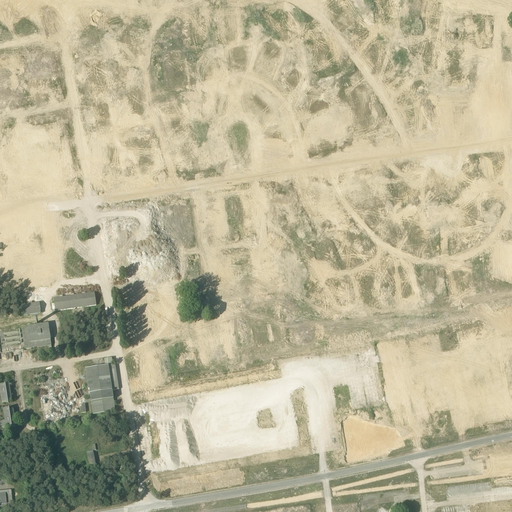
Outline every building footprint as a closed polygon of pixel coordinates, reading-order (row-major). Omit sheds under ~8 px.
[(0,0),(0,10),(17,18),(21,9),(0,0)] [(50,21),(56,14),(38,0),(33,0),(32,2),(34,4),(32,6),(50,21)] [(349,24),(335,0),(327,0),(325,1),(341,29),(349,24)] [(390,0),(381,0),(381,22),(390,22),(390,0)] [(441,30),(439,0),(430,0),(431,31),(441,30)] [(82,23),(88,17),(73,1),(67,7),(82,23)] [(291,31),(277,3),(269,7),(283,35),(291,31)] [(224,41),(235,40),(233,8),(222,8),(224,41)] [(112,10),(104,14),(112,32),(120,28),(112,10)] [(189,45),(198,45),(198,13),(192,13),(192,23),(188,23),(189,45)] [(484,16),(474,16),(476,48),(485,48),(484,16)] [(352,28),(358,42),(367,38),(361,25),(352,28)] [(126,65),(136,65),(137,33),(127,33),(126,65)] [(334,66),(326,36),(316,38),(325,69),(334,66)] [(421,54),(423,54),(424,73),(434,73),(433,52),(431,52),(430,39),(420,40),(421,54)] [(365,44),(377,74),(386,71),(374,41),(365,44)] [(264,43),(255,69),(265,72),(274,46),(264,43)] [(234,64),(244,67),(249,47),(238,44),(234,64)] [(449,84),(461,84),(460,70),(458,70),(457,50),(448,51),(449,84)] [(180,87),(178,55),(168,56),(171,88),(180,87)] [(0,67),(10,66),(10,67),(20,66),(19,57),(0,58),(0,67)] [(106,88),(100,61),(90,63),(95,90),(106,88)] [(208,63),(204,83),(214,85),(219,65),(208,63)] [(281,86),(290,92),(301,74),(293,69),(281,86)] [(398,76),(388,78),(391,92),(401,90),(398,76)] [(370,112),(364,80),(354,82),(361,114),(370,112)] [(491,129),(510,126),(506,93),(498,94),(497,82),(482,84),(485,109),(483,109),(481,94),(473,95),(475,111),(478,110),(481,133),(491,132),(491,129)] [(255,103),(253,104),(265,114),(273,105),(250,87),(244,94),(255,103)] [(138,88),(128,90),(134,121),(144,119),(138,88)] [(217,94),(211,121),(221,123),(227,96),(217,94)] [(400,98),(411,129),(420,125),(409,94),(400,98)] [(304,113),(311,120),(326,104),(318,97),(304,113)] [(182,135),(175,103),(165,106),(173,137),(182,135)] [(112,131),(108,104),(98,106),(102,133),(112,131)] [(236,145),(238,144),(243,163),(253,161),(248,141),(245,141),(241,122),(231,124),(236,145)] [(370,144),(369,124),(359,125),(360,145),(370,144)] [(16,184),(17,197),(51,194),(51,192),(66,191),(63,149),(31,152),(30,143),(58,140),(57,127),(28,129),(28,126),(13,127),(14,134),(6,134),(6,136),(15,136),(16,151),(13,151),(12,146),(0,147),(0,152),(2,178),(15,177),(13,160),(19,159),(21,184),(16,184)] [(272,142),(274,142),(278,161),(288,159),(284,139),(282,139),(279,126),(269,128),(272,142)] [(425,140),(440,138),(439,130),(424,132),(425,140)] [(327,139),(316,140),(316,148),(327,147),(327,139)] [(187,163),(196,160),(188,141),(180,145),(187,163)] [(141,142),(141,173),(150,173),(150,142),(141,142)] [(114,146),(105,148),(110,175),(119,173),(114,146)] [(459,160),(432,178),(437,186),(464,168),(459,160)] [(503,194),(503,161),(494,161),(493,193),(503,194)] [(395,192),(423,176),(418,168),(390,184),(395,192)] [(359,186),(369,218),(378,215),(370,187),(364,188),(363,185),(359,186)] [(306,190),(321,219),(329,214),(314,186),(306,190)] [(247,190),(240,191),(245,232),(253,231),(250,214),(264,212),(266,229),(273,228),(268,187),(260,188),(263,205),(249,207),(247,190)] [(220,236),(226,235),(221,194),(214,195),(216,213),(202,214),(200,197),(193,198),(198,239),(206,238),(204,221),(217,219),(220,236)] [(144,206),(111,210),(115,235),(126,234),(124,221),(135,219),(137,231),(140,230),(140,231),(147,230),(144,206)] [(477,238),(476,206),(467,206),(467,238),(477,238)] [(410,247),(420,245),(410,213),(401,216),(410,247)] [(0,260),(1,260),(4,283),(15,281),(19,263),(14,262),(14,258),(23,260),(27,289),(38,288),(39,291),(43,290),(40,266),(47,268),(48,276),(57,275),(64,240),(56,238),(54,220),(39,222),(41,243),(25,239),(20,240),(21,246),(12,247),(11,242),(12,242),(10,226),(0,227),(0,260)] [(362,259),(352,235),(346,237),(344,231),(341,232),(354,262),(362,259)] [(325,256),(324,241),(313,242),(315,257),(325,256)] [(509,277),(510,245),(500,245),(500,277),(509,277)] [(273,267),(259,269),(256,253),(250,254),(254,286),(261,285),(260,276),(274,274),(275,282),(281,281),(277,250),(270,251),(273,267)] [(223,257),(226,275),(216,276),(217,283),(227,281),(229,294),(235,293),(230,256),(223,257)] [(412,293),(402,263),(393,266),(403,297),(412,293)] [(148,274),(148,265),(134,265),(134,274),(148,274)] [(456,301),(466,300),(462,268),(452,269),(456,301)] [(378,294),(376,295),(373,275),(364,276),(368,310),(380,308),(378,294)] [(147,316),(172,313),(168,278),(157,280),(158,286),(143,288),(144,297),(159,295),(160,305),(145,306),(147,316)] [(335,313),(345,312),(343,298),(341,298),(338,278),(328,280),(331,300),(333,300),(335,313)] [(116,296),(130,294),(129,281),(114,283),(116,296)] [(55,300),(57,312),(100,305),(98,292),(55,299),(55,300)] [(21,306),(23,317),(42,314),(40,303),(21,306)] [(194,319),(199,363),(208,362),(206,343),(223,341),(226,359),(233,358),(228,314),(219,315),(221,333),(203,335),(201,318),(194,319)] [(0,332),(0,344),(1,352),(52,344),(49,324),(0,332)] [(140,342),(153,340),(151,324),(138,326),(140,342)] [(458,333),(460,345),(488,340),(486,328),(458,333)] [(433,401),(435,413),(458,408),(459,412),(509,402),(507,397),(511,395),(511,383),(505,385),(500,362),(511,359),(511,348),(484,354),(484,351),(481,351),(482,355),(486,354),(491,381),(482,383),(484,394),(478,396),(472,369),(428,378),(430,389),(453,385),(455,397),(433,401)] [(144,383),(155,382),(151,351),(139,352),(144,383)] [(90,395),(93,415),(115,412),(112,391),(119,390),(115,366),(113,366),(108,367),(108,366),(105,367),(85,370),(88,390),(89,390),(90,392),(90,395)] [(278,372),(145,391),(146,400),(279,381),(278,372)] [(0,392),(2,404),(8,403),(8,401),(12,401),(9,383),(5,384),(5,385),(0,386),(0,392)] [(346,385),(333,387),(336,407),(347,405),(346,399),(348,399),(346,385)] [(299,448),(158,469),(160,479),(312,457),(306,418),(308,417),(304,388),(291,390),(299,448)] [(424,391),(409,394),(415,423),(430,419),(424,391)] [(401,407),(391,409),(395,427),(405,425),(401,407)] [(0,421),(0,422),(1,428),(11,426),(12,428),(16,427),(13,410),(9,410),(9,409),(3,410),(5,421),(0,421)] [(272,426),(269,409),(255,412),(258,429),(272,426)] [(89,466),(90,469),(96,468),(95,465),(93,455),(93,452),(87,453),(88,459),(87,460),(87,462),(89,462),(89,466)] [(494,487),(511,485),(511,478),(493,479),(494,487)] [(0,492),(0,507),(7,507),(7,505),(12,504),(11,491),(0,492)]
